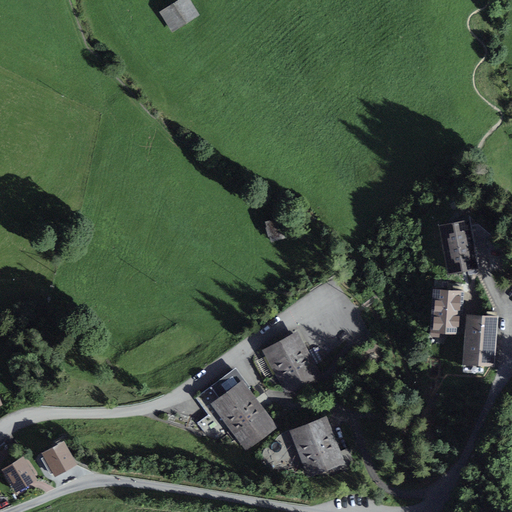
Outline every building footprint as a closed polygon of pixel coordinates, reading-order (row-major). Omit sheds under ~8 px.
[(186,0),(185,0),(163,14),(171,28),(194,14),(186,0)] [(269,224),(273,238),(288,233),(284,219),(269,224)] [(466,267),(466,269),(476,267),(473,254),(471,254),(470,245),(472,245),(470,237),(468,237),(466,227),(468,227),(467,221),(460,223),(460,224),(443,227),(452,270),(466,267)] [(501,235),(487,237),(493,271),(507,268),(501,235)] [(451,329),(451,331),(459,331),(459,326),(457,326),(458,317),(460,318),(460,310),(458,309),(459,301),(461,301),(461,292),(452,292),(452,293),(437,292),(434,328),(451,329)] [(484,362),(484,363),(492,364),(492,359),(490,358),(491,348),(493,348),(493,341),(491,340),(492,331),(494,331),(495,318),(485,317),(485,319),(471,318),(467,361),(484,362)] [(267,351),(287,388),(316,372),(296,336),(295,336),(296,337),(276,348),(269,352),(268,351),(267,351)] [(283,418),(274,406),(264,414),(245,389),(247,387),(235,371),(199,398),(212,415),(199,424),(214,444),(234,429),(246,444),(272,425),(272,426),(283,418)] [(306,472),(340,459),(324,421),(324,422),(296,433),(295,432),(294,433),(306,462),(303,464),(306,472)] [(6,444),(0,448),(0,460),(11,451),(6,444)] [(62,447),(48,455),(56,470),(70,462),(62,447)] [(22,463),(8,471),(17,485),(31,477),(22,463)]
